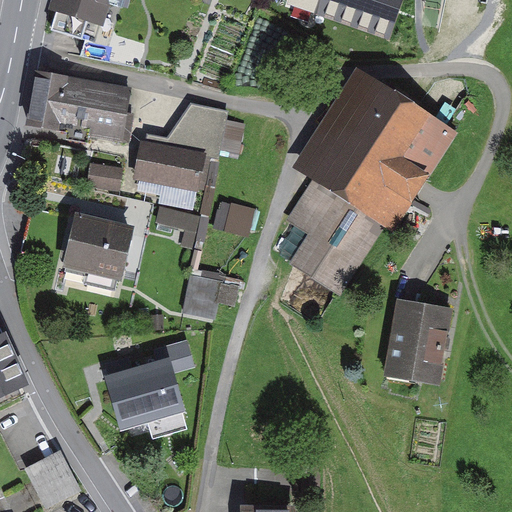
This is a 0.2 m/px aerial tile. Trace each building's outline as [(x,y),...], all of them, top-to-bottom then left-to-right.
[(54,0),(52,6),(102,21),(107,0),(54,0)] [(360,8),(356,30),(388,36),(393,14),(360,8)] [(129,93),(42,77),(34,123),(127,141),(132,115),(125,114),(129,93)] [(380,83),(283,228),(304,242),(283,272),(333,305),(381,233),(394,241),(463,138),(380,83)] [(205,159),(142,147),(133,187),(197,199),(205,159)] [(124,176),(88,169),(83,192),(119,200),(124,176)] [(251,242),(258,214),(223,205),(216,233),(251,242)] [(159,230),(187,232),(185,250),(198,252),(201,217),(160,213),(159,230)] [(129,230),(78,218),(67,265),(118,277),(129,230)] [(217,286),(189,279),(179,319),(207,326),(217,286)] [(447,311),(399,304),(388,374),(436,381),(447,311)] [(2,335),(0,335),(0,394),(24,384),(2,335)] [(162,363),(109,377),(122,426),(181,410),(171,371),(187,367),(181,345),(158,352),(162,363)] [(28,476),(46,511),(64,503),(63,501),(80,492),(63,458),(28,476)]
